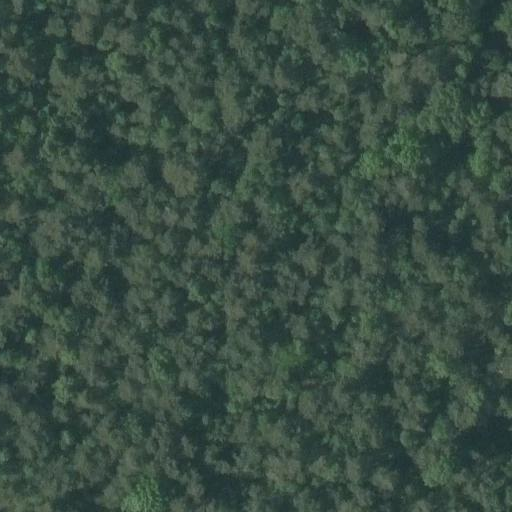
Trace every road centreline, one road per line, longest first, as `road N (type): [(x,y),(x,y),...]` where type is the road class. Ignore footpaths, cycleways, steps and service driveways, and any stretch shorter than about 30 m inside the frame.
road 1 (track): [(392,511),(511,275)]
road 2 (track): [(511,167),(495,130),(502,67),(492,0)]
